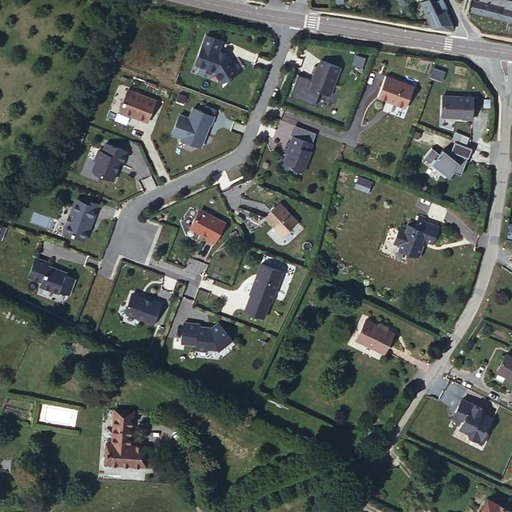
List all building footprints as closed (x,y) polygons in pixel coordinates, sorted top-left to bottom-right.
[(418,0),(430,32),(431,36),(447,32),(444,26),(447,24),(442,12),(436,0),(418,0)] [(460,10),(511,21),(511,18),(511,9),(473,0),(471,0),(471,4),(461,2),(460,10)] [(223,36),(207,30),(195,59),(214,66),(221,77),(220,78),(222,83),(226,80),(228,78),(231,75),(232,73),(244,66),(237,55),(230,59),(225,52),(226,49),(219,46),(223,36)] [(353,63),(363,65),(365,57),(355,55),(353,63)] [(312,94),(331,102),(343,75),(324,66),(321,73),(319,73),(314,86),(315,87),(312,94)] [(155,95),(127,83),(118,105),(147,117),(155,95)] [(415,101),(388,89),(379,109),(406,122),(415,101)] [(179,109),(171,129),(180,133),(180,134),(200,142),(209,119),(210,120),(213,111),(192,103),(188,113),(179,109)] [(444,111),(442,132),(463,133),(463,135),(472,136),(475,114),(444,111)] [(92,165),(112,173),(118,158),(121,159),(126,146),(105,137),(101,146),(97,144),(94,154),(96,155),(92,165)] [(282,170),(301,178),(310,156),(309,156),(312,148),(293,140),(290,147),(287,146),(284,155),(288,157),(282,170)] [(438,169),(430,162),(422,172),(446,193),(450,188),(458,190),(466,172),(450,166),(448,170),(441,164),(438,169)] [(369,192),(373,180),(359,175),(355,187),(369,192)] [(356,183),(344,178),(338,189),(350,194),(356,183)] [(67,209),(63,218),(66,219),(63,227),(82,235),(88,219),(90,219),(98,199),(83,193),(82,196),(75,193),(69,210),(67,209)] [(267,214),(260,220),(277,240),(292,228),(275,208),(271,211),(269,211),(266,213),(267,214)] [(224,224),(199,209),(188,228),(205,237),(204,240),(212,244),(224,224)] [(390,259),(410,267),(417,254),(426,256),(432,239),(418,233),(420,229),(413,227),(408,238),(399,234),(396,240),(393,239),(385,253),(392,256),(390,259)] [(31,252),(23,271),(36,276),(35,280),(54,288),(55,286),(64,290),(71,273),(61,270),(62,268),(51,263),(51,264),(43,261),(44,257),(31,252)] [(275,275),(256,267),(244,296),(245,297),(238,313),(255,320),(262,304),(263,304),(275,275)] [(157,302),(128,290),(120,310),(149,322),(157,302)] [(178,321),(175,341),(189,344),(188,348),(199,350),(199,348),(209,349),(210,350),(224,340),(211,322),(201,329),(192,328),(192,323),(178,321)] [(344,347),(374,362),(384,342),(354,328),(344,347)] [(511,352),(497,345),(489,363),(511,374),(511,352)] [(454,386),(447,400),(452,403),(457,405),(450,417),(462,424),(462,426),(471,431),(475,430),(479,423),(478,418),(484,408),(473,402),(476,397),(454,386)] [(134,391),(115,390),(112,424),(106,424),(105,446),(167,449),(168,426),(133,425),(134,391)] [(452,403),(447,400),(443,406),(449,409),(452,403)] [(71,403),(45,403),(45,421),(71,421),(71,403)] [(475,511),(499,511),(505,503),(481,491),(471,509),(475,511)]
